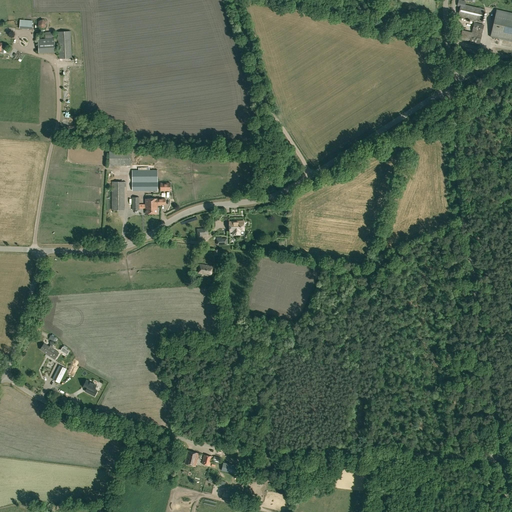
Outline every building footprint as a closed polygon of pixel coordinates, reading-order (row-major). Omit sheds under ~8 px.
[(457,6),(460,7),(458,17),(482,22),(485,9),(465,5),(466,2),(459,0),(457,6)] [(511,13),(496,10),(490,37),(511,42),(511,13)] [(32,29),(33,21),(20,20),(19,28),(32,29)] [(470,41),(469,43),(479,46),(481,34),(478,33),(482,34),(484,25),(474,23),(472,31),(476,32),(475,33),(472,32),(471,33),(462,31),(460,39),(470,41)] [(59,58),(71,58),(70,31),(58,32),(59,58)] [(55,52),(54,38),(44,39),(38,39),(38,53),(55,52)] [(477,52),(466,49),(464,58),(475,60),(477,52)] [(132,191),(157,190),(157,170),(132,170),(132,191)] [(124,209),(124,181),(112,181),(112,209),(124,209)] [(157,213),(157,204),(166,204),(166,199),(157,199),(157,198),(145,198),(145,213),(157,213)] [(234,223),(234,221),(229,221),(230,232),(233,232),(233,233),(235,233),(235,235),(240,235),(240,231),(243,230),(243,227),(244,227),(244,221),(237,221),(237,223),(234,223)] [(207,229),(197,230),(197,238),(202,238),(202,234),(207,234),(207,229)] [(211,275),(213,266),(199,264),(198,273),(202,274),(202,273),(208,274),(208,275),(211,275)] [(55,360),(59,353),(51,348),(44,343),(40,349),(47,353),(46,354),(55,360)] [(59,366),(52,379),(59,382),(66,369),(59,366)] [(73,366),(69,375),(73,377),(78,368),(73,366)] [(60,382),(70,387),(74,380),(64,374),(60,382)] [(81,376),(74,391),(78,393),(85,378),(81,376)] [(86,380),(83,387),(87,388),(85,391),(90,394),(94,396),(97,391),(94,389),(96,385),(86,380)] [(196,466),(199,453),(188,451),(185,463),(196,466)] [(210,465),(212,456),(204,455),(202,463),(210,465)] [(258,471),(260,462),(246,458),(244,467),(258,471)] [(239,474),(240,467),(224,463),(222,470),(239,474)]
